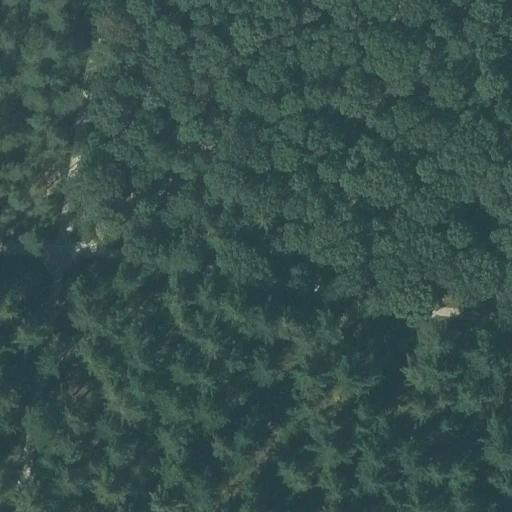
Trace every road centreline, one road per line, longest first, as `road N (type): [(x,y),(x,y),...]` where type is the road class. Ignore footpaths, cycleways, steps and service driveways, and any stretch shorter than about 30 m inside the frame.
road 1 (track): [(19,511),(106,0)]
road 2 (track): [(511,320),(153,261),(0,253)]
